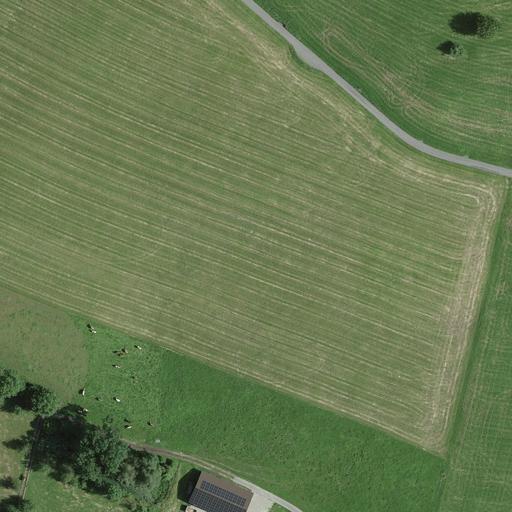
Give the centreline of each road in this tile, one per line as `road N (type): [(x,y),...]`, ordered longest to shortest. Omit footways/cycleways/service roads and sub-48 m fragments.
road 1 (unclassified): [(244,0),(406,137),(511,174)]
road 2 (track): [(0,391),(187,458),(298,511)]
